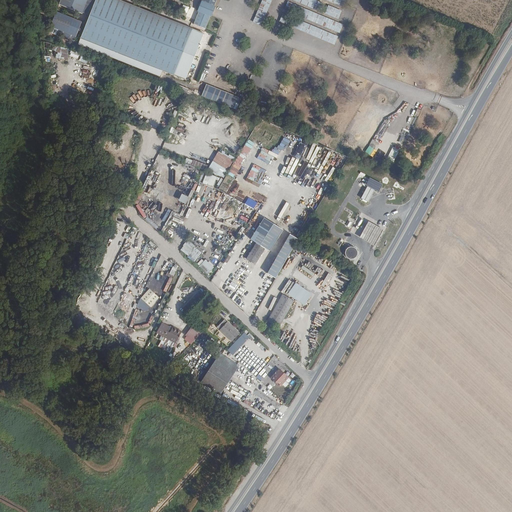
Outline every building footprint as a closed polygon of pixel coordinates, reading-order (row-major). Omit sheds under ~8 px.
[(60,0),(59,4),(82,14),(83,12),(87,0),(60,0)] [(95,0),(90,15),(80,38),(174,75),(192,29),(119,0),(95,0)] [(90,15),(95,0),(87,0),(83,12),(90,15)] [(261,0),(253,22),(262,26),(271,0),(261,0)] [(318,0),(290,0),(317,10),(321,1),(318,0)] [(215,6),(203,1),(202,1),(197,11),(199,12),(210,16),(211,17),(216,6),(215,6)] [(340,32),(343,23),(287,2),(283,11),(340,32)] [(185,16),(189,7),(184,5),(180,14),(185,16)] [(338,19),(342,10),(328,5),(324,14),(338,19)] [(82,21),(56,11),(51,27),(76,37),(82,21)] [(210,16),(199,12),(194,24),(205,29),(210,16)] [(282,13),(279,22),(288,24),(291,15),(282,13)] [(292,27),(335,44),(338,35),(295,19),(292,27)] [(204,33),(192,29),(174,75),(186,80),(204,33)] [(55,58),(67,59),(68,47),(53,46),(52,50),(56,50),(55,58)] [(159,95),(164,97),(167,88),(157,84),(153,96),(159,98),(159,95)] [(224,105),(229,93),(206,84),(201,96),(224,105)] [(392,113),(388,120),(392,122),(396,115),(392,113)] [(386,121),(382,127),(388,131),(392,125),(386,121)] [(224,178),(233,159),(216,151),(208,170),(224,178)] [(244,151),(242,154),(252,159),(253,155),(244,151)] [(193,159),(191,164),(206,170),(208,165),(193,159)] [(198,182),(212,187),(216,176),(202,171),(198,182)] [(193,208),(200,193),(196,191),(189,207),(193,208)] [(185,203),(188,196),(181,193),(178,200),(185,203)] [(210,198),(207,204),(213,208),(215,203),(212,201),(213,200),(210,198)] [(220,201),(218,208),(225,210),(227,203),(220,201)] [(247,237),(252,239),(262,245),(267,248),(279,227),(260,215),(247,237)] [(262,245),(252,239),(242,255),(252,262),(262,245)] [(194,262),(202,252),(187,240),(179,250),(194,262)] [(354,245),(344,249),(348,259),(358,255),(354,245)] [(269,290),(291,250),(283,246),(260,285),(269,290)] [(206,259),(198,266),(207,274),(214,267),(206,259)] [(172,266),(169,274),(174,276),(177,268),(172,266)] [(321,285),(324,287),(323,290),(325,291),(334,276),(328,273),(321,285)] [(302,299),(310,286),(294,277),(286,290),(302,299)] [(148,307),(156,297),(146,289),(138,299),(148,307)] [(277,322),(292,297),(280,290),(265,315),(269,317),(267,320),(273,324),(274,320),(277,322)] [(235,302),(241,309),(243,307),(237,300),(235,302)] [(231,341),(238,334),(223,319),(216,327),(231,341)] [(175,343),(181,331),(173,327),(172,328),(168,325),(162,336),(175,343)] [(193,342),(202,332),(193,325),(184,335),(193,342)] [(227,350),(233,355),(249,337),(244,332),(227,350)] [(223,356),(219,363),(236,375),(241,368),(223,356)] [(236,375),(219,363),(205,384),(209,387),(223,396),(236,375)] [(279,387),(286,377),(276,369),(268,379),(279,387)]
